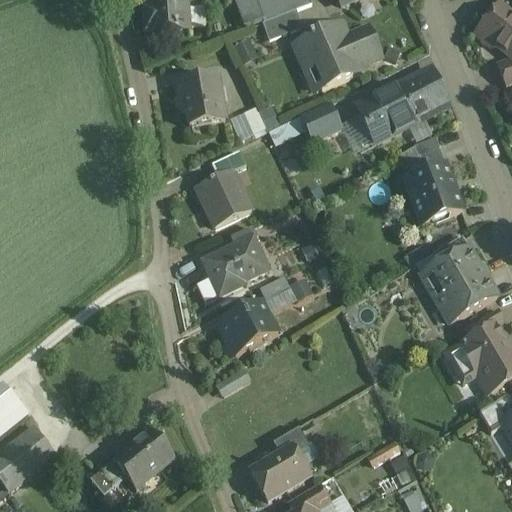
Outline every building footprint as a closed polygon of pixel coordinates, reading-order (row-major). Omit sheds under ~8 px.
[(182,0),(149,0),(150,10),(143,10),(145,36),(166,35),(166,36),(190,34),(190,33),(206,31),(205,10),(189,11),(188,9),(183,9),(182,0)] [(308,0),(259,0),(254,2),(264,26),(295,14),(311,8),(308,0)] [(336,0),(341,10),(365,0),(336,0)] [(511,19),(499,9),(476,38),(487,47),(490,44),(511,62),(511,19)] [(264,26),(263,26),(269,43),(301,31),(295,14),(264,26)] [(331,32),(295,48),(305,71),(310,69),(322,94),(352,81),(350,76),(381,62),(368,33),(337,46),(331,32)] [(511,63),(497,69),(506,92),(511,89),(511,63)] [(447,111),(431,73),(389,95),(407,132),(447,111)] [(217,81),(177,88),(181,105),(185,104),(191,130),(226,124),(217,81)] [(389,95),(357,111),(376,148),(407,132),(389,95)] [(274,107),(233,121),(241,143),(281,129),(274,107)] [(328,108),(301,121),(314,148),(341,136),(328,108)] [(436,142),(414,149),(418,160),(420,160),(440,153),(436,142)] [(440,153),(420,160),(424,170),(444,163),(440,153)] [(239,156),(211,169),(218,183),(197,193),(216,232),(252,215),(233,177),(246,170),(239,156)] [(446,170),(405,185),(422,230),(463,216),(446,170)] [(253,231),(231,242),(236,252),(236,254),(253,246),(258,243),(253,231)] [(462,243),(431,261),(437,272),(469,253),(462,243)] [(253,246),(236,254),(236,252),(205,266),(220,300),(243,290),(242,287),(267,275),(253,246)] [(409,267),(429,255),(425,248),(405,260),(409,267)] [(437,272),(422,281),(450,329),(497,302),(469,253),(437,272)] [(316,296),(307,280),(291,288),(286,279),(264,291),(278,316),(316,296)] [(261,307),(219,329),(235,361),(278,339),(261,307)] [(496,316),(465,334),(471,344),(493,331),(493,332),(502,326),(496,316)] [(471,344),(446,360),(456,378),(470,370),(487,400),(510,386),(511,385),(511,353),(508,356),(493,332),(493,331),(471,344)] [(249,373),(219,384),(224,397),(253,386),(249,373)] [(0,395),(0,448),(29,425),(3,393),(0,395)] [(511,411),(507,402),(479,419),(491,439),(500,433),(505,430),(504,429),(511,424),(511,411)] [(299,432),(273,447),(280,459),(286,456),(290,463),(296,459),(310,451),(299,432)] [(0,459),(0,486),(11,501),(57,466),(33,435),(0,459)] [(152,438),(114,468),(116,470),(93,489),(105,503),(127,485),(136,496),(174,465),(152,438)] [(280,459),(251,477),(268,506),(309,482),(296,459),(290,463),(286,456),(280,459)] [(379,484),(384,497),(398,492),(393,479),(379,484)] [(322,511),(330,508),(319,490),(288,508),(290,511),(308,511),(312,510),(313,511),(322,511)] [(420,511),(412,496),(403,501),(408,511),(420,511)]
